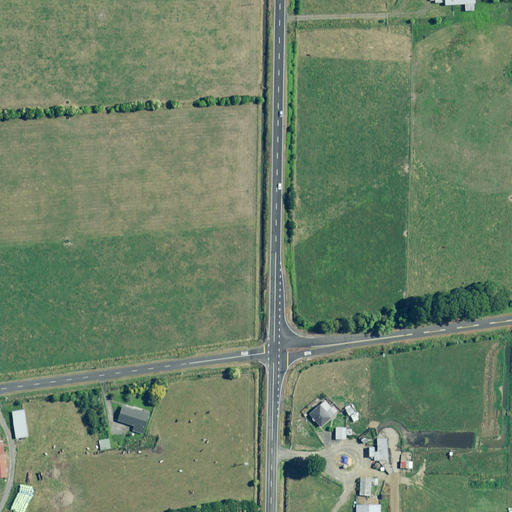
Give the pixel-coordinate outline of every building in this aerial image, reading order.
[(328,405),(324,401),(309,415),(321,428),(338,412),(332,406),(326,412),(324,410),(328,405)] [(354,413),(350,405),(344,408),(349,416),(354,413)] [(149,414),(122,406),(118,422),(133,426),(132,431),(143,434),(149,414)] [(28,437),(24,410),(12,412),(15,439),(28,437)] [(346,428),(336,428),(335,439),(346,440),(346,428)] [(387,438),(366,438),(366,445),(369,445),(369,457),(375,457),(375,462),(388,461),(387,438)] [(110,449),(109,439),(99,440),(100,450),(110,449)] [(411,472),(411,457),(401,457),(401,472),(411,472)] [(378,479),(360,478),(359,495),(370,496),(371,485),(377,486),(378,479)]
